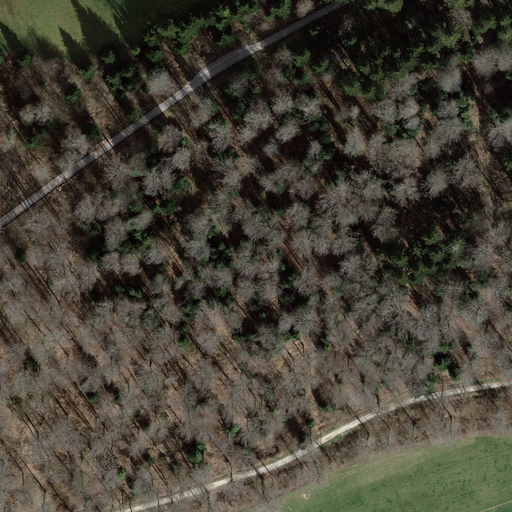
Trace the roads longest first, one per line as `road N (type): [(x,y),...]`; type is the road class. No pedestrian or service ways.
road 1 (track): [(117,511),(279,461),(408,400),(511,381)]
road 2 (track): [(0,226),(241,51),(340,0)]
